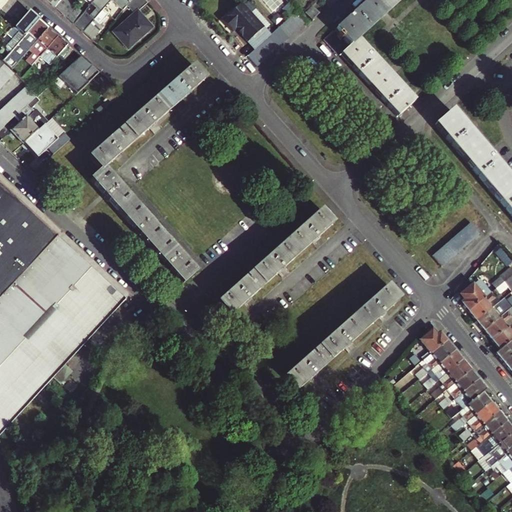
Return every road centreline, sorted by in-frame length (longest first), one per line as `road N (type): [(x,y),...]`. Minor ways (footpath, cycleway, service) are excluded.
road 1 (residential): [(0,159),(304,439),(319,433),(433,302)]
road 2 (residential): [(336,187),(185,21)]
road 3 (residential): [(29,0),(119,71),(135,68),(185,21)]
road 4 (residential): [(511,244),(413,119)]
road 5 (residential): [(433,302),(336,187)]
road 6 (residential): [(413,119),(511,32)]
road 7 (residential): [(433,302),(511,398)]
